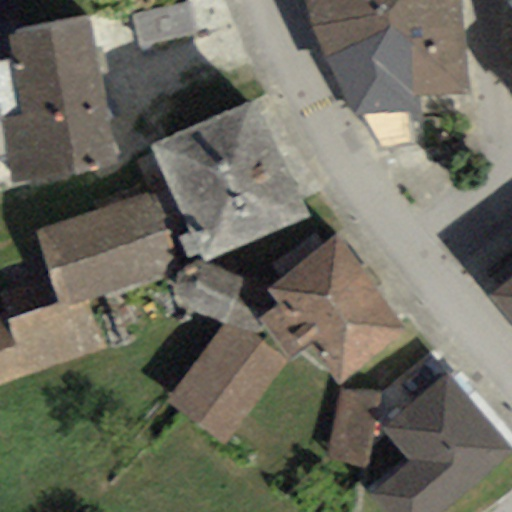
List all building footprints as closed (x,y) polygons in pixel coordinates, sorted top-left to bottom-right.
[(193,0),(133,23),(161,96),(258,58),(235,0),(193,0)] [(309,0),(315,21),(331,56),(394,46),(390,8),(388,0),(309,0)] [(448,0),(388,0),(390,8),(394,46),(399,87),(457,86),(448,0)] [(0,172),(10,170),(107,151),(97,92),(91,66),(83,11),(11,23),(10,15),(0,16),(0,40),(14,39),(16,51),(0,53),(0,172)] [(357,110),(380,148),(409,143),(406,123),(399,87),(394,46),(331,56),(357,110)] [(295,207),(250,105),(163,144),(180,181),(201,229),(183,237),(190,253),(295,207)] [(174,269),(155,203),(40,235),(61,302),(74,298),(169,267),(174,269)] [(40,235),(0,247),(0,309),(4,321),(61,302),(40,235)] [(401,331),(336,243),(273,289),(282,302),(312,343),(338,378),(401,331)] [(262,337),(266,343),(276,337),(262,317),(272,297),(196,265),(181,270),(178,275),(176,279),(175,284),(175,290),(176,295),(179,300),(182,304),(185,307),(257,340),(262,337)] [(493,286),(511,307),(511,269),(496,283),(493,286)] [(4,321),(0,322),(0,379),(91,348),(74,298),(61,302),(4,321)] [(276,337),(292,357),(312,343),(282,302),(262,317),(276,337)] [(424,511),(506,444),(445,372),(386,421),(415,455),(378,486),(399,511),(424,511)]
